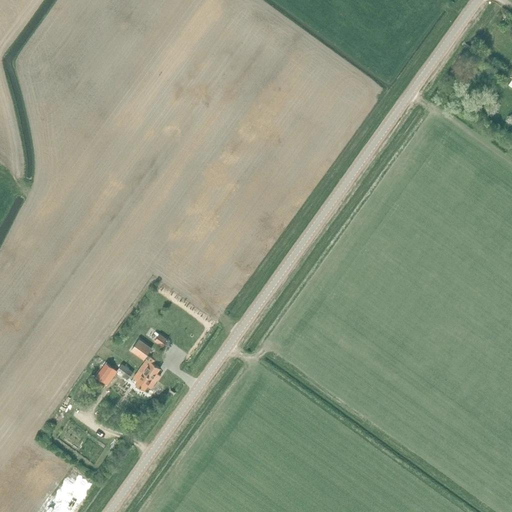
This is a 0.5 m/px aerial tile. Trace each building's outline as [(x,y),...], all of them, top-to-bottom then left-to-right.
[(173,317),(169,323),(174,326),(178,321),(173,317)] [(160,334),(155,341),(163,347),(168,340),(160,334)] [(147,359),(139,371),(156,383),(160,376),(157,374),(160,369),(153,364),(155,361),(149,356),(149,357),(146,355),(151,349),(138,340),(130,351),(143,360),(144,358),(147,359)] [(122,364),(115,373),(122,378),(123,376),(128,379),(134,370),(124,363),(123,365),(122,364)] [(156,383),(139,371),(131,381),(136,384),(135,385),(144,391),(148,387),(151,389),(156,383)]
